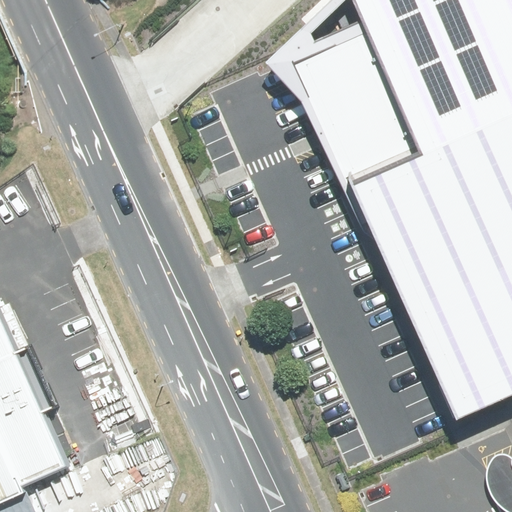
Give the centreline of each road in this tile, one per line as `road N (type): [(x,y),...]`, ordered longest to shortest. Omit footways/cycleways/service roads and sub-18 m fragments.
road 1 (secondary): [(266,511),(46,0)]
road 2 (unknown): [(392,87),(511,34)]
